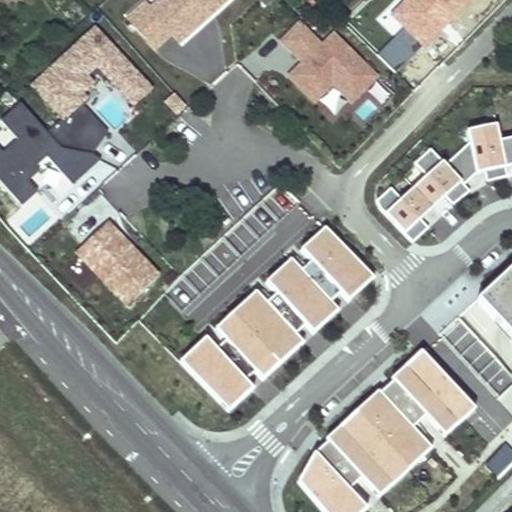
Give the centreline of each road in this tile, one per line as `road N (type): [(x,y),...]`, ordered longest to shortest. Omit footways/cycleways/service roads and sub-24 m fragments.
road 1 (tertiary): [(0,272),(211,497)]
road 2 (residential): [(211,497),(426,291)]
road 3 (residential): [(511,23),(335,195)]
road 4 (residential): [(194,171),(227,142),(306,165),(335,195)]
road 5 (residential): [(335,195),(426,291)]
